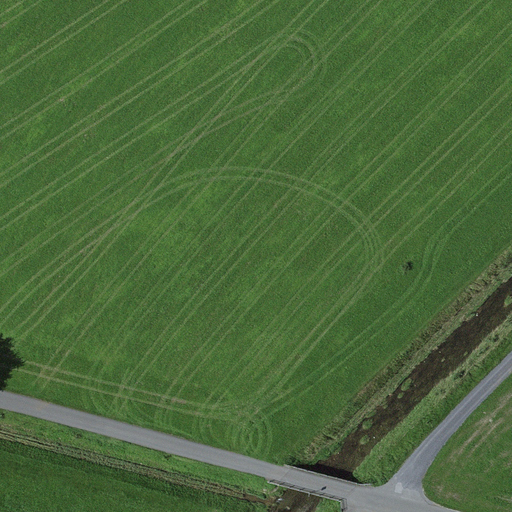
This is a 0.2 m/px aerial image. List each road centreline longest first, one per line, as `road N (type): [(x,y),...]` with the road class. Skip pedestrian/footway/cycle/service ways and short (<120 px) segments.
road 1 (track): [(0,399),(427,511)]
road 2 (track): [(511,369),(368,511)]
